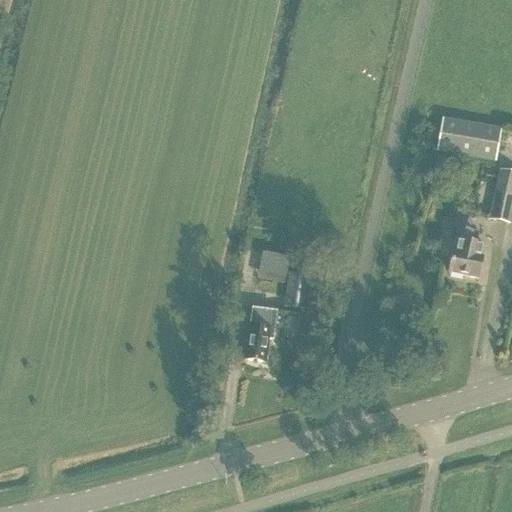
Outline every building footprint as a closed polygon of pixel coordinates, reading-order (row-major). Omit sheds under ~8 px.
[(501,130),(441,120),(435,152),(495,163),(501,130)] [(488,220),(509,225),(511,211),(511,174),(499,171),(488,220)] [(448,274),(477,280),(484,247),(470,244),(473,233),(457,230),(448,274)] [(287,258),(265,254),(262,272),(283,276),(287,258)] [(310,278),(288,275),(284,307),(306,310),(310,278)] [(251,311),(249,327),(244,361),(264,364),(267,341),(272,341),(275,314),(251,311)]
